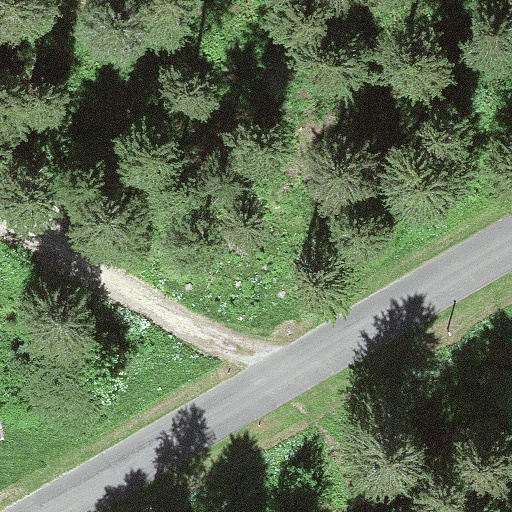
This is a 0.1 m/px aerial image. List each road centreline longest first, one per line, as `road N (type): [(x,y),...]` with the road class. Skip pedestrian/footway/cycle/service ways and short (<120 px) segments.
road 1 (tertiary): [(511,235),(41,511)]
road 2 (track): [(297,361),(0,211)]
